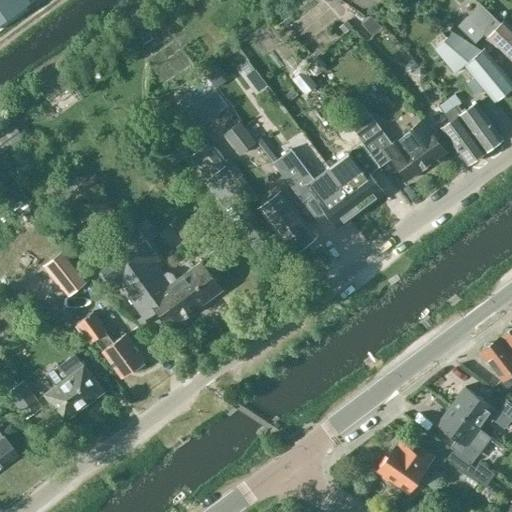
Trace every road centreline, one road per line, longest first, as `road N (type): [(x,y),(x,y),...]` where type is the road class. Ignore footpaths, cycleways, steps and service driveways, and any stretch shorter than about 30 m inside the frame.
road 1 (residential): [(202,380),(511,153)]
road 2 (tertiary): [(286,468),(511,297)]
road 3 (unclassified): [(28,511),(202,380)]
